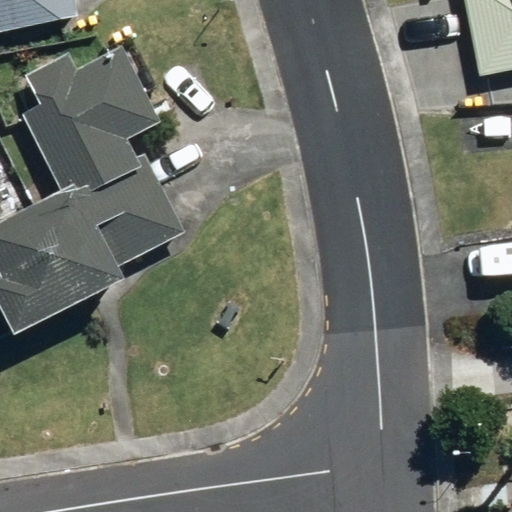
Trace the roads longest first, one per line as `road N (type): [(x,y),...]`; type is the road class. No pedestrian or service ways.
road 1 (residential): [(387,470),(364,216),(303,0)]
road 2 (residential): [(91,511),(387,470)]
